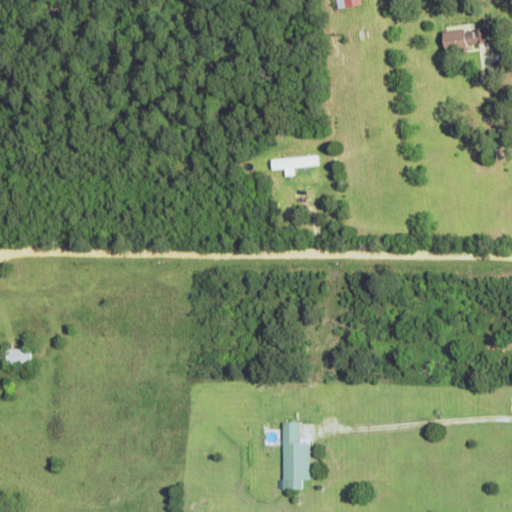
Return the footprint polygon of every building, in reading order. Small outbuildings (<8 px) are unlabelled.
[(335,0),(337,9),(361,4),(360,0),(335,0)] [(442,31),(444,49),(488,44),(486,29),(466,31),(466,28),(442,31)] [(272,170),(318,165),(317,154),(270,160),(272,170)] [(5,348),(5,365),(30,365),(30,348),(5,348)] [(309,443),(300,443),(299,422),(282,422),(283,489),(302,489),(302,480),(310,480),(309,443)]
